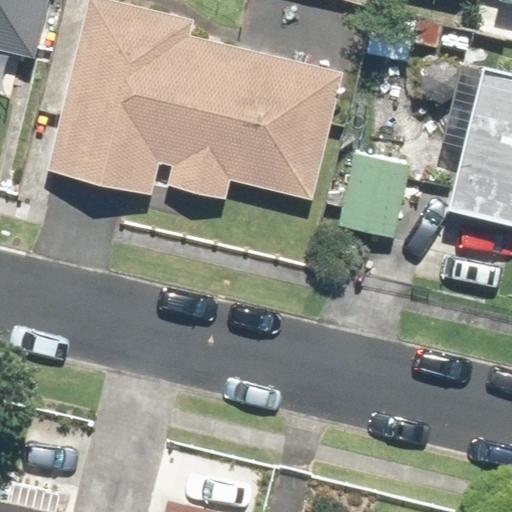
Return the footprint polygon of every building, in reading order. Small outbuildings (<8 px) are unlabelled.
[(0,0),(0,39),(45,50),(57,0),(0,0)] [(239,180),(316,198),(347,66),(194,31),(199,11),(153,0),(89,0),(51,166),(160,192),(164,176),(236,193),(239,180)] [(511,72),(487,66),(454,193),(511,208),(511,72)] [(416,158),(357,147),(343,221),(401,233),(416,158)] [(0,511),(61,511),(0,497),(0,511)]
